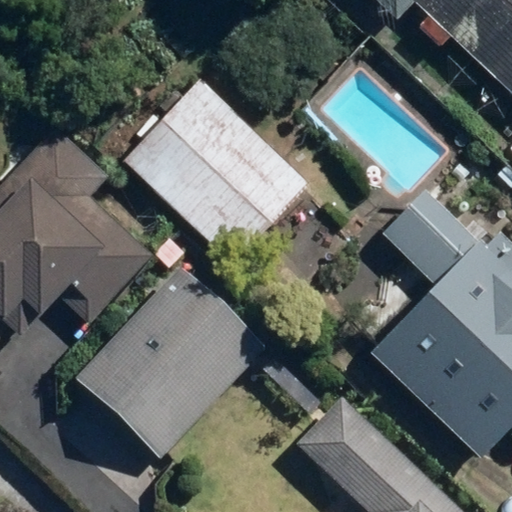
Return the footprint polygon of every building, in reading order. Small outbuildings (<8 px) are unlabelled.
[(511,0),(397,0),(413,15),(426,1),(511,78),(511,0)] [(207,68),(128,150),(247,264),(326,181),(207,68)] [(94,315),(154,253),(85,187),(103,169),(60,128),(0,190),(0,336),(37,299),(58,319),(78,298),(94,315)] [(511,258),(436,185),(391,232),(445,284),(385,346),(492,451),(511,430),(511,258)] [(283,339),(190,257),(83,379),(177,461),(283,339)] [(310,439),(382,507),(377,511),(474,511),(350,395),(310,439)]
